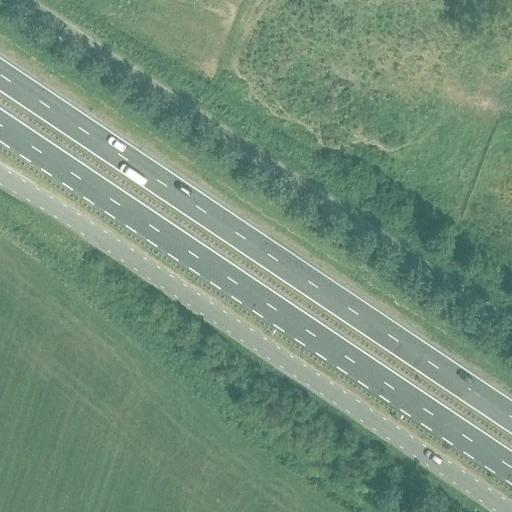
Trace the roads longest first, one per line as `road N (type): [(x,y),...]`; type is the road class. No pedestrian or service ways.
road 1 (trunk): [(511,417),(0,76)]
road 2 (trunk): [(0,126),(511,463)]
road 3 (unclassified): [(0,183),(510,511)]
road 4 (unclassified): [(511,327),(20,0)]
